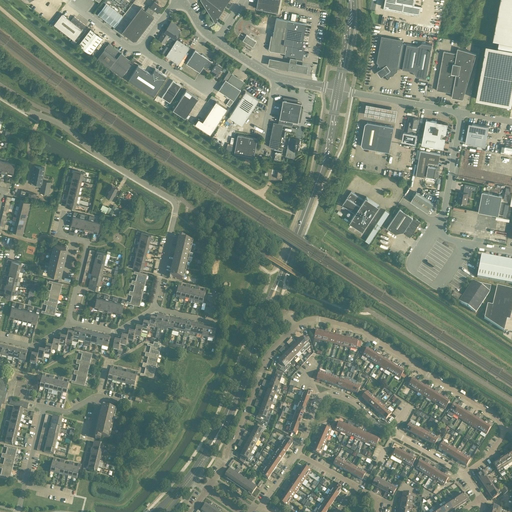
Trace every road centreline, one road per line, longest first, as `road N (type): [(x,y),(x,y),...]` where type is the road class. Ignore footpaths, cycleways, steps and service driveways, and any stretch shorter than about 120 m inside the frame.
road 1 (tertiary): [(228,413),(319,174),(337,90)]
road 2 (unclassified): [(260,195),(88,79),(0,8)]
road 3 (residential): [(151,310),(176,203),(63,126),(0,95)]
road 4 (residential): [(502,430),(491,414),(361,330),(318,320),(294,326)]
road 5 (residential): [(465,476),(330,391),(317,398),(298,452)]
road 6 (unclassified): [(511,253),(440,231),(463,114)]
road 7 (residential): [(294,326),(266,357),(213,481)]
road 8 (residential): [(69,324),(87,245),(59,234),(65,208)]
road 9 (unclassified): [(463,114),(337,90)]
